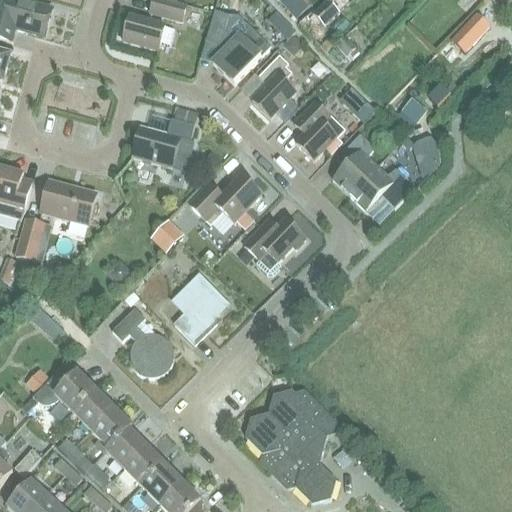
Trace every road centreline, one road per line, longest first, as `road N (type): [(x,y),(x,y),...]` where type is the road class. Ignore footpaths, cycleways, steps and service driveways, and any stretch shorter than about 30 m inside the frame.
road 1 (residential): [(192,421),(196,403),(335,266),(343,230),(217,105),(132,78)]
road 2 (residential): [(132,78),(106,158),(89,162),(37,149),(20,126),(34,74),(58,58),(87,64)]
road 3 (residential): [(192,421),(155,414),(89,348)]
